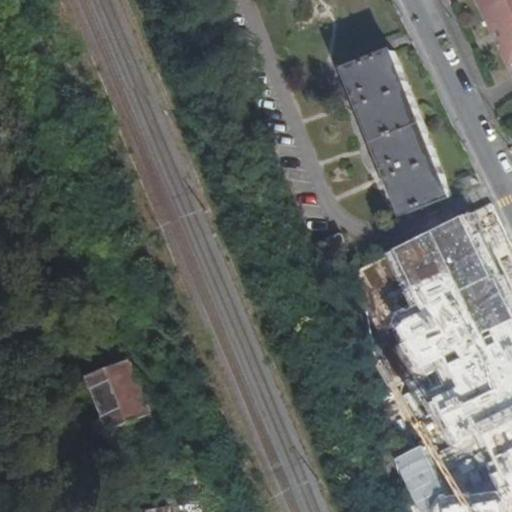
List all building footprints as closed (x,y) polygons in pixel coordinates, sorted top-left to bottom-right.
[(511,0),(486,0),(511,53),(511,0)] [(352,70),(356,82),(346,86),(357,103),(363,101),(384,153),(374,158),(385,175),(391,172),(408,214),(454,196),(396,53),(352,70)] [(42,205),(49,217),(55,214),(63,210),(67,208),(60,196),(42,205)] [(42,220),(30,227),(35,241),(61,231),(55,214),(49,217),(42,220)] [(465,219),(427,237),(448,280),(486,262),(465,219)] [(319,261),(349,251),(342,234),(313,245),(319,261)] [(398,252),(361,270),(367,299),(371,298),(370,292),(401,277),(396,266),(402,263),(407,273),(408,273),(398,252)] [(396,266),(401,277),(407,273),(402,263),(396,266)] [(496,280),(440,298),(454,335),(489,323),(508,317),(496,280)] [(489,323),(454,335),(456,340),(491,328),(489,323)] [(103,418),(104,419),(108,431),(109,433),(113,431),(115,435),(117,434),(115,430),(153,415),(154,419),(156,418),(132,359),(131,359),(126,345),(86,362),(91,375),(87,377),(88,379),(92,378),(95,384),(91,387),(92,389),(96,387),(108,416),(103,418)] [(380,375),(385,404),(404,401),(398,370),(380,375)] [(465,393),(417,408),(429,446),(477,431),(465,393)] [(101,433),(108,431),(104,419),(97,422),(101,433)] [(394,460),(405,495),(435,486),(424,451),(394,460)]
